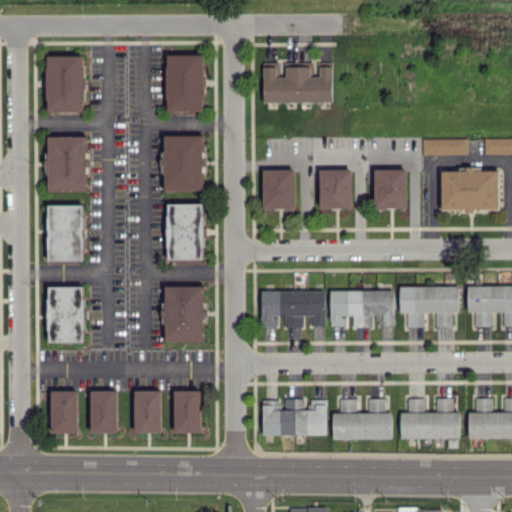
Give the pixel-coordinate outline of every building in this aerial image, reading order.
[(48,111),(85,111),(84,54),(47,55),(48,111)] [(205,111),(205,54),(167,54),(168,111),(205,111)] [(264,101),(333,100),(333,61),(320,61),(320,75),(312,75),(312,61),(286,61),(286,76),(277,76),(277,61),(264,62),(264,101)] [(205,189),(204,134),(164,135),(165,190),(205,189)] [(48,135),(48,190),(88,190),(88,135),(48,135)] [(485,153),(511,152),(511,136),(485,137),(485,153)] [(423,153),(468,153),(468,138),(423,138),(423,153)] [(296,208),(296,169),(264,168),(264,207),(296,208)] [(321,207),(353,207),(353,168),(320,169),(321,207)] [(407,168),(375,168),(375,207),(408,207),(407,168)] [(499,208),(499,169),(466,169),(466,170),(442,170),(443,209),(499,208)] [(168,259),(205,258),(204,202),(167,203),(168,259)] [(49,260),(84,259),(84,204),(48,204),(49,260)] [(511,284),(468,285),(468,311),(475,311),(475,325),(492,325),(492,311),(504,311),(504,325),(511,324),(511,284)] [(84,285),(48,286),(49,341),(85,341),(84,285)] [(165,340),(205,340),(205,285),(165,285),(165,340)] [(400,285),(401,311),(407,311),(408,325),(424,325),(424,311),(436,311),(436,325),(453,325),(453,311),(460,311),(460,285),(400,285)] [(326,290),(262,289),(262,325),(278,325),(278,315),(284,315),(284,325),(306,326),(306,324),(326,325),(326,290)] [(331,289),(331,325),(347,325),(347,315),(354,315),(354,325),(375,325),(375,324),(395,324),(395,290),(331,289)] [(52,432),(79,432),(79,389),(52,390),(52,432)] [(118,432),(118,389),(92,389),(91,432),(118,432)] [(136,389),(135,431),(162,432),(162,389),(136,389)] [(175,389),(175,431),(202,432),(202,389),(175,389)] [(469,437),(511,436),(511,396),(504,396),(504,411),(492,411),(492,397),(476,397),(476,411),(469,411),(469,437)] [(328,434),(328,398),(307,399),(307,397),(283,397),(283,399),(263,399),(263,434),(328,434)] [(386,398),(369,397),(369,410),(385,411),(386,398)] [(401,437),(461,437),(461,411),(454,411),(454,397),(436,397),(436,411),(425,411),(425,397),(408,397),(408,411),(401,411),(401,437)] [(333,411),(333,438),(393,437),(393,411),(357,412),(357,398),(340,398),(340,411),(333,411)]
